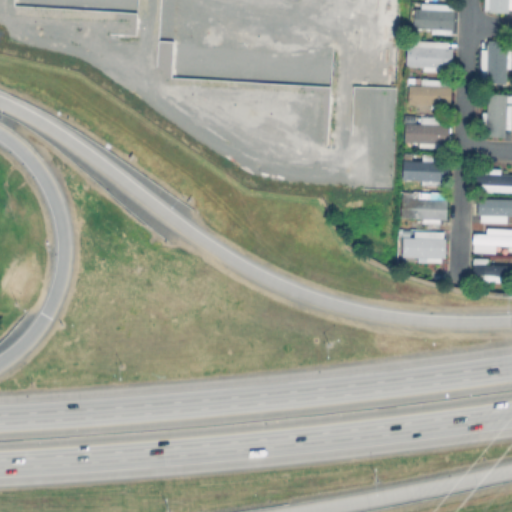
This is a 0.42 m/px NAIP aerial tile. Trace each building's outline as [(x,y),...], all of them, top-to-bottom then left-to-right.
[(504,0),(504,12),(485,12),(485,0),(504,0)] [(452,5),(412,3),(412,28),(429,28),(429,33),(451,34),(452,5)] [(509,67),(508,39),(485,39),(485,83),(504,83),(504,67),(509,67)] [(404,66),(421,66),(421,70),(449,71),(449,41),(412,40),(412,46),(404,46),(404,66)] [(406,84),(405,104),(445,105),(446,79),(419,78),(419,84),(406,84)] [(503,136),(503,129),(510,129),(511,93),(485,93),(484,136),(503,136)] [(402,122),(402,145),(446,145),(447,118),(418,117),(418,123),(402,122)] [(403,160),(402,179),(419,179),(419,184),(439,185),(440,161),(403,160)] [(511,191),(511,174),(498,174),(498,169),(474,169),(474,191),(511,191)] [(445,199),(404,198),(403,217),(420,218),(420,221),(445,222),(445,199)] [(511,198),(475,198),(475,221),(504,222),(504,215),(511,215),(511,198)] [(471,252),(493,252),(493,244),(511,245),(511,234),(510,234),(511,228),(488,228),(488,233),(471,232),(471,252)] [(443,261),(443,230),(412,230),(412,236),(401,236),(400,256),(415,257),(415,260),(443,261)] [(486,257),(472,257),(472,281),(500,281),(501,264),(485,264),(486,257)]
